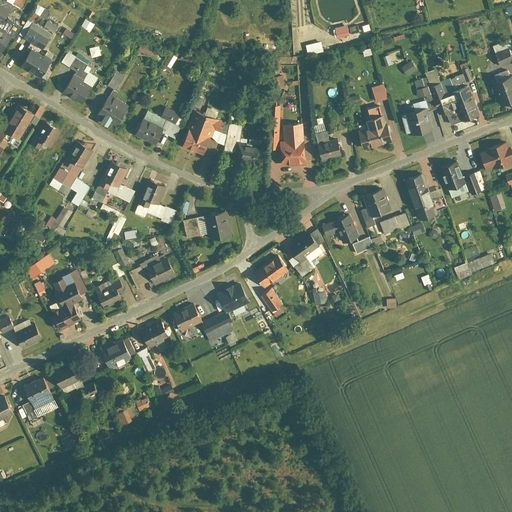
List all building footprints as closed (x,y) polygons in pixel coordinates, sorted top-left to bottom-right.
[(0,0),(0,16),(5,19),(12,7),(0,0)] [(37,14),(49,18),(53,10),(40,5),(37,14)] [(85,25),(94,31),(98,23),(89,18),(85,25)] [(24,38),(43,49),(53,32),(34,21),(24,38)] [(50,21),(48,27),(59,31),(61,25),(50,21)] [(336,27),(338,38),(351,35),(349,25),(336,27)] [(0,51),(0,52),(10,34),(0,28),(0,51)] [(66,33),(75,39),(78,34),(69,29),(66,33)] [(309,54),(325,51),(323,40),(307,43),(309,54)] [(144,44),(141,52),(159,58),(162,50),(144,44)] [(32,47),(21,65),(41,77),(52,59),(32,47)] [(495,53),(501,67),(511,62),(511,52),(510,47),(495,53)] [(76,72),(84,77),(92,64),(68,50),(60,63),(76,72)] [(402,66),(408,75),(418,68),(412,59),(402,66)] [(463,72),(466,80),(475,76),(470,65),(461,68),(463,72)] [(108,85),(116,89),(125,74),(117,70),(108,85)] [(64,93),(82,103),(94,83),(84,77),(76,72),(64,93)] [(442,82),(446,92),(467,84),(466,80),(463,72),(441,80),(442,82)] [(511,73),(492,81),(501,104),(511,99),(511,73)] [(372,86),(376,100),(388,96),(384,82),(372,86)] [(439,113),(446,110),(440,94),(446,92),(442,82),(429,86),(431,93),(437,106),(439,113)] [(446,110),(451,123),(480,112),(469,83),(467,84),(446,92),(440,94),(446,110)] [(425,95),(431,93),(429,86),(428,84),(416,88),(419,97),(425,95)] [(99,113),(116,123),(127,103),(111,93),(99,113)] [(430,109),(437,106),(431,93),(425,95),(430,109)] [(352,105),(362,102),(360,94),(350,96),(352,105)] [(20,138),(35,114),(18,103),(3,128),(20,138)] [(279,104),(271,104),(270,148),(278,149),(279,104)] [(43,118),(48,108),(43,106),(38,116),(43,118)] [(169,120),(175,123),(181,113),(167,106),(162,116),(169,120)] [(328,109),(335,134),(348,130),(341,106),(328,109)] [(405,112),(411,133),(433,127),(427,106),(405,112)] [(181,146),(205,154),(217,118),(193,110),(181,146)] [(358,130),(363,149),(392,141),(384,113),(365,118),(368,127),(358,130)] [(134,131),(155,143),(162,131),(163,129),(142,117),(134,131)] [(62,128),(45,120),(36,137),(52,146),(62,128)] [(163,129),(162,131),(173,138),(180,126),(175,123),(169,120),(163,129)] [(319,143),(331,140),(326,122),(314,125),(319,143)] [(280,142),(283,166),(306,163),(302,123),(283,124),(285,141),(280,142)] [(319,143),(324,161),(343,156),(338,138),(331,140),(319,143)] [(54,177),(70,186),(92,150),(77,140),(54,177)] [(239,140),(236,159),(257,161),(259,143),(239,140)] [(481,149),(488,169),(511,160),(511,155),(506,140),(481,149)] [(440,165),(449,187),(466,181),(457,158),(440,165)] [(111,182),(119,186),(121,183),(128,169),(110,161),(99,183),(109,187),(111,182)] [(475,171),(466,174),(472,193),(481,190),(475,171)] [(405,179),(420,218),(438,211),(423,172),(405,179)] [(167,186),(149,179),(139,202),(157,210),(159,204),(167,186)] [(119,186),(111,182),(109,187),(107,190),(130,202),(135,190),(121,183),(119,186)] [(363,194),(370,214),(391,207),(384,186),(363,194)] [(503,192),(491,196),(495,210),(507,206),(503,192)] [(176,211),(159,204),(157,210),(155,215),(172,222),(176,211)] [(52,225),(62,231),(73,210),(64,205),(52,225)] [(209,239),(232,234),(228,210),(204,215),(208,232),(209,239)] [(405,212),(380,221),(384,231),(409,223),(405,212)] [(359,235),(350,213),(323,224),(327,236),(338,231),(342,241),(359,235)] [(208,232),(204,215),(184,219),(187,236),(208,232)] [(123,216),(117,233),(122,235),(128,218),(123,216)] [(424,221),(414,225),(418,233),(427,230),(424,221)] [(6,233),(17,238),(21,228),(11,223),(6,233)] [(43,242),(48,231),(37,227),(33,237),(43,242)] [(317,228),(311,232),(319,244),(324,240),(317,228)] [(127,232),(128,239),(142,237),(140,229),(127,232)] [(311,232),(289,247),(298,260),(306,255),(320,245),(319,244),(311,232)] [(370,236),(353,243),(357,252),(374,245),(370,236)] [(376,239),(378,245),(387,242),(385,236),(376,239)] [(120,261),(121,265),(130,261),(123,246),(114,251),(120,261)] [(467,262),(472,273),(496,263),(491,252),(467,262)] [(27,267),(33,276),(56,263),(50,253),(27,267)] [(252,271),(264,288),(289,270),(277,253),(252,271)] [(314,267),(306,255),(298,260),(294,263),(302,275),(314,267)] [(146,266),(155,284),(175,274),(166,256),(146,266)] [(117,277),(125,273),(121,265),(120,261),(112,265),(117,277)] [(467,262),(455,266),(460,277),(472,273),(467,262)] [(144,298),(158,292),(145,265),(132,271),(140,287),(138,287),(144,298)] [(75,281),(81,293),(88,290),(77,268),(70,272),(75,281)] [(52,282),(64,307),(74,302),(83,298),(81,293),(75,281),(68,284),(64,276),(52,282)] [(35,283),(41,296),(47,293),(41,280),(35,283)] [(226,310),(227,312),(250,301),(241,281),(217,292),(226,310)] [(96,291),(105,308),(121,300),(112,283),(96,291)] [(272,311),(284,303),(273,288),(261,296),(272,311)] [(316,291),(318,305),(330,303),(328,289),(316,291)] [(171,311),(181,331),(202,321),(204,320),(195,300),(171,311)] [(52,313),(60,329),(82,318),(74,302),(64,307),(52,313)] [(215,315),(224,335),(235,330),(227,312),(226,310),(215,315)] [(204,320),(202,321),(211,342),(224,335),(215,315),(204,320)] [(0,320),(0,325),(4,332),(15,327),(9,316),(0,320)] [(140,327),(149,346),(171,336),(162,317),(140,327)] [(15,332),(24,348),(42,338),(34,322),(15,332)] [(100,347),(110,367),(132,356),(123,336),(100,347)] [(156,368),(146,347),(137,351),(147,372),(156,368)] [(54,370),(65,392),(84,383),(73,361),(54,370)] [(211,374),(202,378),(209,391),(217,387),(211,374)] [(43,375),(24,385),(31,400),(35,407),(54,398),(43,375)] [(94,382),(82,388),(86,397),(99,391),(94,382)] [(155,391),(158,398),(175,390),(171,383),(155,391)] [(0,418),(14,412),(5,394),(0,395),(0,418)] [(143,410),(152,407),(149,397),(139,401),(143,410)] [(35,407),(31,400),(22,405),(31,423),(40,419),(35,407)] [(127,408),(118,412),(123,424),(133,420),(127,408)] [(72,434),(62,439),(67,449),(77,444),(72,434)]
